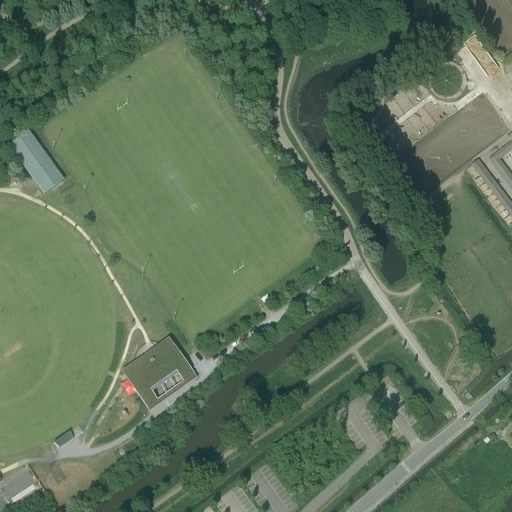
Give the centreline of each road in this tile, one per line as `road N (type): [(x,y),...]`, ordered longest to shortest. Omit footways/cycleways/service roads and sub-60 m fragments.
road 1 (unclassified): [(357,511),(511,378)]
road 2 (unknown): [(168,511),(306,409)]
road 3 (unknown): [(114,0),(0,70)]
